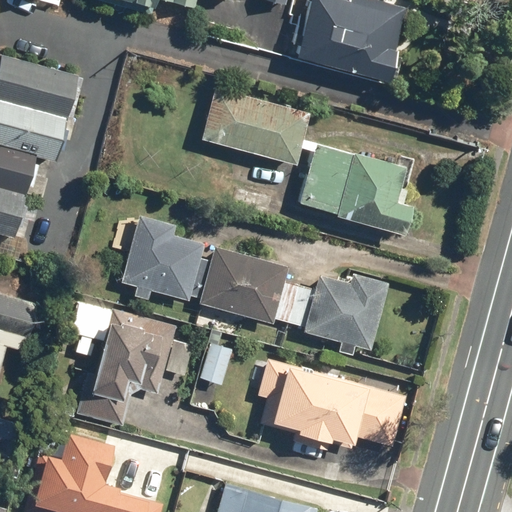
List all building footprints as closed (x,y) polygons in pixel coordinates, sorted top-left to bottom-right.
[(231,0),(132,0),(226,21),(231,0)] [(418,8),(382,0),(311,0),(300,56),(402,78),(418,8)] [(77,73),(5,54),(0,72),(0,135),(56,150),(77,73)] [(309,113),(215,88),(202,136),(297,159),(309,113)] [(34,152),(0,142),(0,180),(26,188),(34,152)] [(406,169),(317,146),(303,201),(408,229),(415,204),(399,196),(406,169)] [(22,190),(0,184),(0,224),(16,229),(22,190)] [(202,239),(141,215),(123,281),(186,297),(202,239)] [(290,258),(217,242),(203,299),(272,317),(290,258)] [(390,285),(325,266),(305,335),(371,353),(390,285)] [(34,308),(0,296),(0,410),(5,411),(34,308)] [(188,324),(113,310),(87,405),(164,429),(188,324)] [(209,348),(200,377),(222,384),(235,347),(220,342),(223,331),(208,326),(202,346),(209,348)] [(289,363),(264,356),(254,419),(383,455),(401,393),(289,363)] [(159,511),(173,462),(69,433),(63,452),(45,447),(41,496),(99,511),(159,511)] [(312,511),(313,508),(225,481),(218,511),(312,511)] [(0,511),(5,511),(8,502),(0,499),(0,511)]
